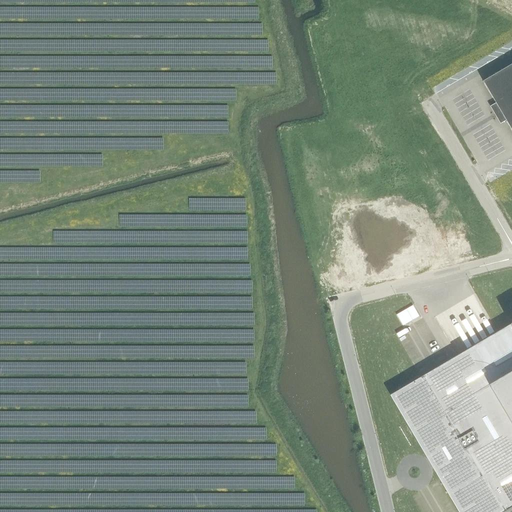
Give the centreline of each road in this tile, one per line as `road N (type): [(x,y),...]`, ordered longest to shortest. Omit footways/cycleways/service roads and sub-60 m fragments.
road 1 (unclassified): [(387,511),(335,302),(511,258)]
road 2 (unclassified): [(431,108),(511,243)]
